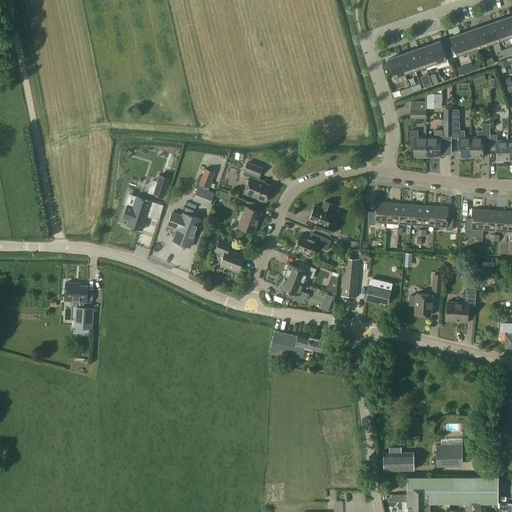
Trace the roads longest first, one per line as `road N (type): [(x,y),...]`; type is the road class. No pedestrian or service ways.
road 1 (unclassified): [(250,309),(110,255),(0,247)]
road 2 (residential): [(385,173),(391,139),(365,42),(483,0)]
road 3 (unclassified): [(250,309),(281,207),(295,189),(312,179),(385,173)]
road 4 (tertiary): [(359,329),(378,511)]
road 5 (tertiary): [(511,358),(359,329)]
road 6 (unclassified): [(385,173),(511,185)]
